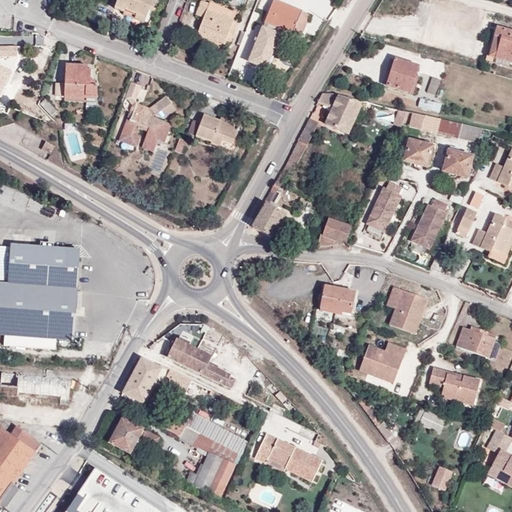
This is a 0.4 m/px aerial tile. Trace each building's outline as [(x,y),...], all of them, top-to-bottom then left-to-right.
[(118,0),(115,9),(124,13),(126,10),(146,18),(150,7),(153,8),(156,0),(118,0)] [(310,15),(274,0),(265,22),(282,29),(301,37),(310,15)] [(207,10),(209,4),(201,1),(196,14),(204,18),(198,33),(218,41),(229,46),(238,24),(234,23),(234,21),(221,15),(207,10)] [(224,10),(209,4),(207,10),(221,15),(224,10)] [(480,11),(458,4),(454,17),(476,23),(480,11)] [(126,10),(124,13),(124,14),(145,22),(146,18),(126,10)] [(282,29),(265,22),(249,61),(265,68),(282,29)] [(511,64),(511,32),(497,28),(494,37),(501,39),(495,59),(509,63),(511,64)] [(218,41),(198,33),(196,39),(216,47),(218,41)] [(508,68),(509,63),(495,59),(501,39),(494,37),(488,62),(508,68)] [(411,94),(419,68),(395,60),(386,86),(411,94)] [(91,71),(87,71),(87,66),(66,65),(65,84),(57,84),(56,97),(65,97),(65,98),(97,100),(97,86),(95,86),(90,86),(90,80),(91,71)] [(0,95),(10,72),(0,66),(0,95)] [(441,81),(433,79),(428,93),(436,96),(441,81)] [(141,86),(132,83),(126,100),(127,99),(128,99),(130,98),(131,98),(132,99),(133,99),(134,99),(135,100),(136,101),(141,86)] [(329,94),(323,94),(318,103),(334,108),(326,125),(348,135),(363,102),(329,94)] [(164,119),(169,115),(168,114),(166,112),(174,106),(166,97),(150,109),(144,107),(142,111),(135,108),(124,138),(135,142),(137,136),(140,129),(148,133),(144,144),(156,148),(158,141),(162,142),(166,133),(162,132),(166,123),(154,118),(152,121),(151,121),(154,113),(155,114),(155,115),(164,119)] [(124,138),(135,108),(142,111),(144,107),(137,104),(136,101),(135,100),(134,99),(133,99),(132,99),(131,98),(130,98),(128,99),(127,99),(126,100),(127,100),(132,105),(118,142),(137,149),(141,137),(137,136),(135,142),(124,138)] [(435,103),(434,102),(421,99),(419,108),(439,113),(441,105),(435,103)] [(398,110),(393,125),(401,128),(409,112),(398,110)] [(421,130),(425,116),(412,113),(409,128),(421,130)] [(201,124),(196,137),(211,142),(211,144),(220,147),(223,140),(234,144),(240,128),(229,124),(224,122),(225,119),(221,118),(220,121),(204,115),(201,124)] [(459,139),(463,125),(425,116),(421,130),(459,139)] [(187,133),(196,137),(201,124),(193,120),(187,133)] [(310,120),(303,132),(312,137),(319,124),(310,120)] [(166,133),(162,142),(163,143),(170,124),(166,123),(162,132),(166,133)] [(482,130),(463,125),(459,139),(479,143),(482,130)] [(303,132),(289,160),(294,162),(298,164),(312,137),(303,132)] [(188,142),(180,139),(175,151),(183,154),(188,142)] [(55,147),(46,142),(42,149),(51,154),(55,147)] [(404,162),(415,165),(416,162),(428,165),(432,148),(423,145),(410,142),(404,162)] [(154,153),(156,148),(144,144),(142,148),(154,153)] [(510,184),(511,185),(511,150),(504,168),(496,165),(490,179),(508,187),(510,184)] [(449,152),(445,168),(457,172),(457,175),(467,178),(472,158),(458,154),(449,152)] [(289,160),(276,182),(281,185),(294,162),(289,160)] [(276,182),(272,189),(277,192),(282,185),(281,185),(276,182)] [(384,187),(366,224),(385,233),(402,196),(399,195),(402,188),(389,182),(386,189),(384,187)] [(264,203),(269,206),(277,192),(272,189),(264,203)] [(429,205),(412,241),(430,250),(447,213),(445,212),(448,205),(435,199),(432,206),(429,205)] [(272,239),(286,215),(269,206),(264,203),(260,211),(262,212),(253,228),(271,239),(272,239)] [(467,210),(456,234),(465,239),(477,215),(467,210)] [(493,250),(501,254),(511,231),(503,227),(506,220),(496,215),(487,234),(479,231),(473,245),(491,253),(493,250)] [(334,239),(346,244),(353,226),(328,218),(323,235),(320,235),(317,248),(333,246),(334,239)] [(511,231),(501,254),(507,256),(511,244),(511,222),(506,220),(503,227),(511,231)] [(0,335),(74,341),(80,250),(11,245),(11,248),(0,246),(0,335)] [(325,287),(320,308),(341,313),(351,314),(355,293),(325,287)] [(415,335),(420,322),(414,320),(422,299),(393,288),(387,306),(396,310),(390,325),(415,335)] [(414,320),(420,322),(428,301),(422,299),(414,320)] [(470,330),(495,340),(496,336),(471,327),(470,330)] [(457,347),(487,358),(495,340),(470,330),(464,328),(457,347)] [(190,343),(178,336),(176,340),(189,346),(190,343)] [(189,346),(176,340),(167,358),(226,386),(230,378),(231,376),(208,365),(212,357),(189,346)] [(495,340),(487,358),(494,361),(501,342),(495,340)] [(360,371),(372,376),(375,370),(396,378),(406,350),(389,343),(385,352),(369,346),(360,371)] [(192,382),(161,366),(159,369),(142,360),(124,393),(143,403),(155,380),(163,384),(161,387),(183,399),(192,382)] [(480,381),(464,377),(462,382),(455,381),(455,377),(447,375),(447,372),(433,368),(429,384),(444,388),(442,395),(457,399),(457,402),(473,406),(480,381)] [(375,370),(372,376),(393,384),(396,378),(375,370)] [(462,382),(464,377),(447,372),(447,375),(455,377),(455,381),(462,382)] [(19,375),(2,373),(0,386),(18,388),(19,375)] [(71,380),(19,375),(18,388),(0,386),(0,390),(0,399),(69,405),(71,380)] [(235,381),(230,378),(226,386),(231,389),(235,381)] [(415,422),(430,429),(436,416),(421,409),(415,422)] [(186,426),(186,427),(213,441),(220,428),(193,414),(186,426)] [(436,416),(430,429),(439,434),(446,420),(436,416)] [(172,418),(167,430),(180,437),(186,427),(186,426),(172,418)] [(504,426),(489,418),(486,425),(501,432),(504,426)] [(159,439),(123,420),(110,443),(130,454),(137,441),(153,449),(159,439)] [(383,423),(377,427),(386,440),(393,436),(383,423)] [(0,503),(6,506),(17,492),(13,485),(35,455),(35,453),(42,444),(18,426),(11,437),(0,428),(0,503)] [(233,464),(239,455),(213,441),(186,427),(180,437),(179,439),(209,454),(210,453),(233,464)] [(244,457),(250,444),(220,428),(213,441),(239,455),(244,457)] [(494,436),(510,443),(511,439),(511,438),(496,430),(494,436)] [(267,434),(256,455),(267,460),(269,454),(288,463),(285,469),(312,482),(322,462),(267,434)] [(511,456),(504,452),(510,443),(494,436),(487,448),(498,454),(487,473),(511,486),(511,456)] [(210,453),(209,454),(199,476),(192,473),(186,484),(220,499),(235,465),(233,464),(210,453)] [(267,460),(256,455),(254,458),(284,473),(285,469),(288,463),(269,454),(267,460)] [(432,485),(445,491),(453,473),(440,467),(432,485)] [(155,511),(95,471),(66,511),(155,511)]
